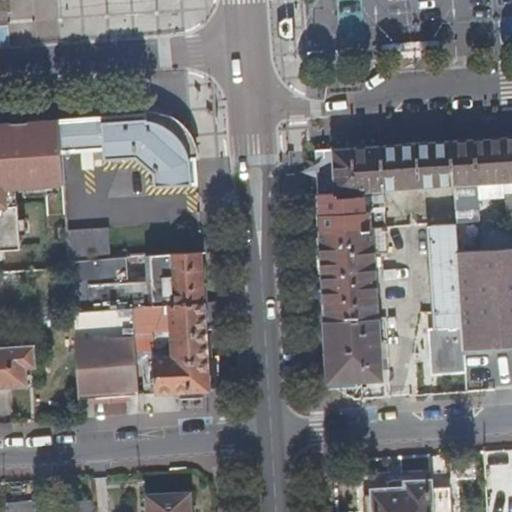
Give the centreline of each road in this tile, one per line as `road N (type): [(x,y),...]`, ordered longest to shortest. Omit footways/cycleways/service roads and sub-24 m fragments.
road 1 (primary): [(266,437),(251,112)]
road 2 (residential): [(0,454),(266,437)]
road 3 (residential): [(511,87),(251,112)]
road 4 (residential): [(0,65),(247,50)]
road 5 (residential): [(511,419),(266,437)]
